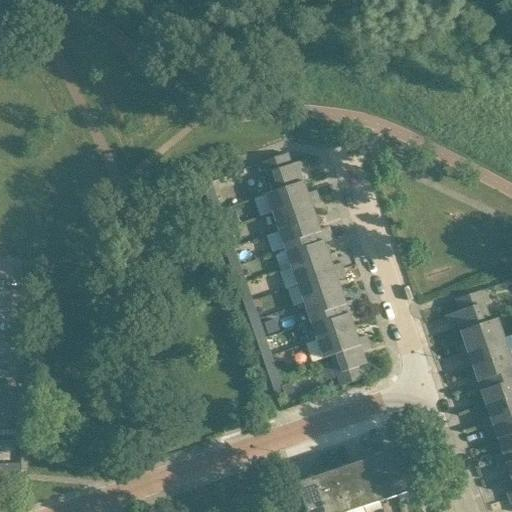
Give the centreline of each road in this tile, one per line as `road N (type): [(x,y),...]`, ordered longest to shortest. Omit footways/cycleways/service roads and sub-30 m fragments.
road 1 (residential): [(67,511),(425,385)]
road 2 (residential): [(425,385),(345,153)]
road 3 (residential): [(466,511),(425,385)]
